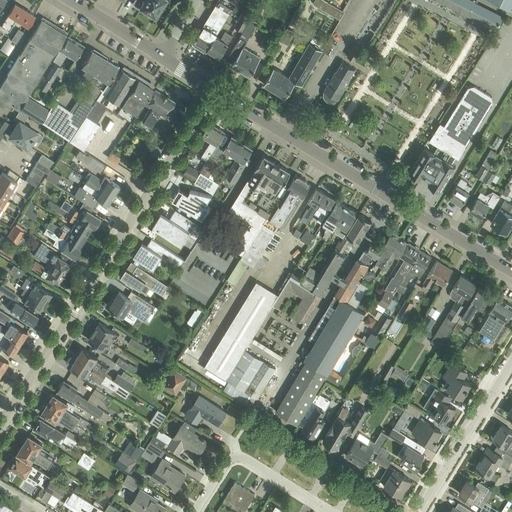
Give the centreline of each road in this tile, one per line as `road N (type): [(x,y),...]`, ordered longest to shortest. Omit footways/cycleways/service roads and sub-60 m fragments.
road 1 (tertiary): [(0,426),(214,90)]
road 2 (tertiary): [(511,271),(214,90)]
road 3 (residential): [(194,511),(235,459),(330,511)]
road 4 (residential): [(511,364),(418,511)]
